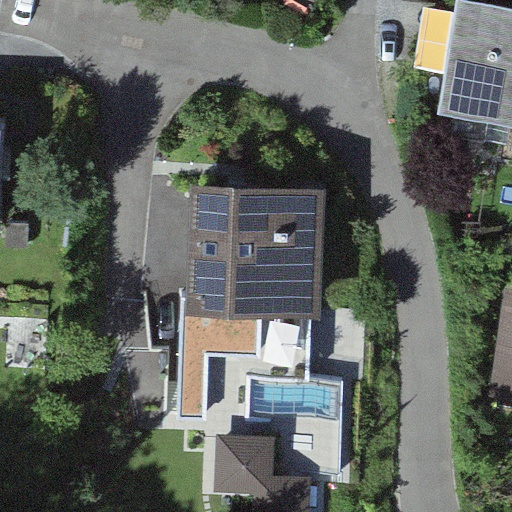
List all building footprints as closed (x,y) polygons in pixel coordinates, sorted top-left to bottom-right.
[(511,0),(455,0),(438,112),(511,122),(511,0)] [(0,227),(11,228),(18,121),(0,119),(0,227)] [(248,185),(200,184),(197,265),(196,309),(333,312),(337,188),(248,185)] [(511,285),(498,283),(480,400),(511,404),(511,285)] [(262,430),(207,430),(206,488),(243,488),(242,511),(296,511),(297,473),(261,472),(262,430)]
